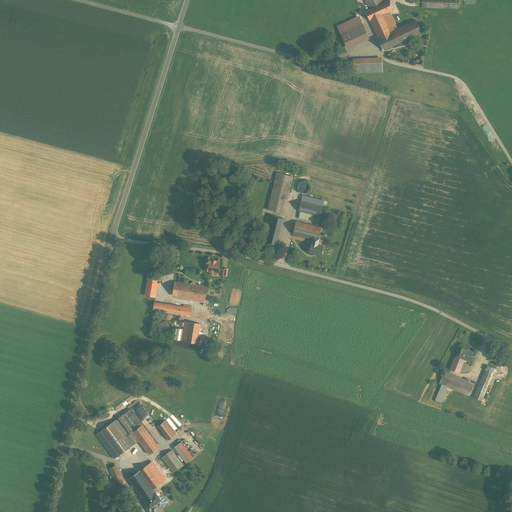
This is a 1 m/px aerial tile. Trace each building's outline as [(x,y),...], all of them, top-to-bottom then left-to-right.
[(364,0),(369,8),(384,1),(383,0),(364,0)] [(370,19),(378,37),(397,29),(389,11),(392,10),(388,0),(386,0),(384,1),(369,8),(365,10),(370,20),(370,19)] [(355,18),(337,26),(347,49),(369,39),(359,16),(355,18)] [(378,37),(378,38),(383,49),(407,38),(406,37),(415,32),(416,34),(421,32),(416,20),(397,29),(378,37)] [(353,59),(353,73),(382,72),(381,58),(353,59)] [(294,172),(277,168),(268,204),(281,208),(284,195),(288,196),(294,172)] [(310,178),(308,177),(306,176),(304,176),(302,177),(300,179),(299,181),(298,183),(299,185),(300,187),(301,188),(304,189),(306,189),(309,188),(310,187),(311,185),(312,183),(311,180),(310,178)] [(324,202),(303,196),(300,206),(322,212),(324,202)] [(285,215),(274,212),(268,238),(279,241),(285,215)] [(323,224),(298,217),(294,231),(313,235),(310,250),(322,253),(324,242),(318,241),(323,224)] [(221,260),(209,258),(208,268),(220,270),(220,273),(227,274),(228,266),(220,265),(221,260)] [(160,275),(148,273),(145,291),(157,293),(160,275)] [(207,286),(174,281),(172,296),(205,301),(207,286)] [(192,307),(155,301),(154,309),(191,315),(192,307)] [(168,320),(167,320),(164,320),(163,321),(161,323),(160,325),(159,328),(160,329),(161,331),(162,332),(164,334),(166,334),(169,334),(170,333),(172,331),(174,329),(174,326),(173,324),(172,322),(170,321),(168,320)] [(200,323),(184,321),(181,340),(197,342),(200,323)] [(473,352),(462,347),(459,354),(457,354),(455,359),(454,358),(450,369),(459,372),(464,358),(470,361),(473,352)] [(496,369),(487,365),(474,397),(482,401),(493,372),(494,373),(496,369)] [(474,384),(444,371),(439,383),(442,384),(435,401),(440,403),(447,386),(469,396),(474,384)] [(156,425),(140,402),(135,406),(138,411),(143,408),(145,411),(143,413),(146,416),(145,416),(150,422),(152,420),(156,425)] [(157,447),(128,409),(98,432),(116,456),(133,444),(126,434),(130,431),(147,454),(157,447)] [(166,419),(157,425),(168,439),(176,432),(166,419)] [(193,458),(179,441),(172,447),(186,463),(193,458)] [(171,449),(160,458),(172,474),(183,465),(171,449)] [(149,462),(127,477),(149,508),(162,499),(154,487),(162,480),(149,462)] [(124,481),(117,464),(109,467),(116,484),(124,481)]
